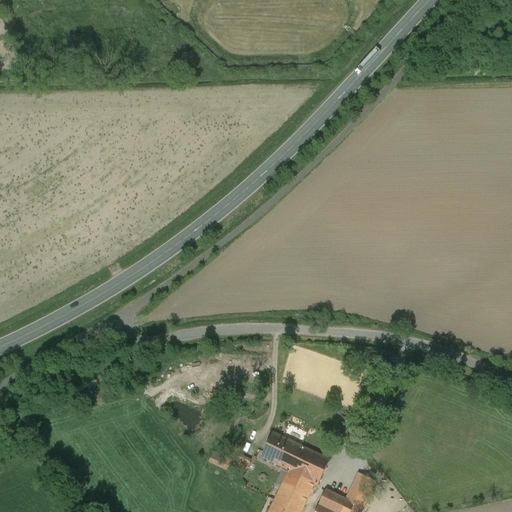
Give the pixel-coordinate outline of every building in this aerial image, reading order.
[(295,474),(306,450),(273,434),(261,458),(287,471),(295,474)] [(295,474),(287,471),(287,472),(288,473),(286,478),(282,486),(270,511),(269,511),(301,511),(313,487),(316,489),(330,461),(306,450),(295,474)] [(232,461),(213,452),(208,463),(228,471),(232,461)] [(257,464),(258,458),(242,455),(240,467),(251,469),(252,463),(257,464)] [(282,486),(286,478),(280,475),(276,483),(282,486)] [(346,501),(326,492),(316,511),(361,511),(376,483),(359,475),(346,501)]
